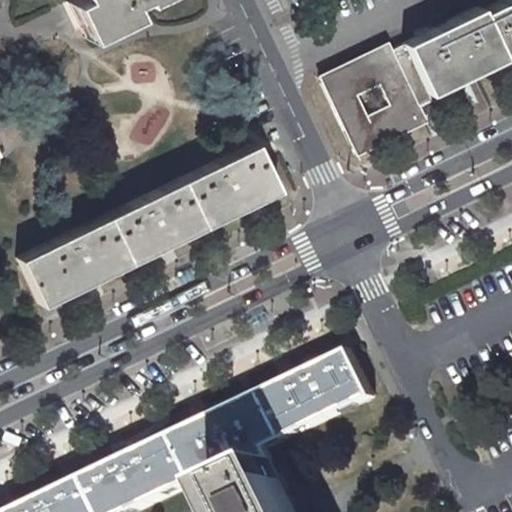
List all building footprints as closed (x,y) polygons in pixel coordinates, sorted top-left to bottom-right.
[(70,0),(87,33),(132,12),(126,0),(70,0)] [(387,41),(315,75),(354,154),(424,119),(413,98),(511,50),(511,0),(498,0),(478,10),(477,6),(390,47),(387,41)] [(274,187),(252,141),(14,256),(36,302),(274,187)] [(351,350),(18,511),(133,511),(215,473),(217,476),(266,452),(264,449),(372,397),(351,350)] [(304,511),(279,456),(270,461),(266,452),(217,476),(220,483),(231,478),(246,511),(304,511)]
